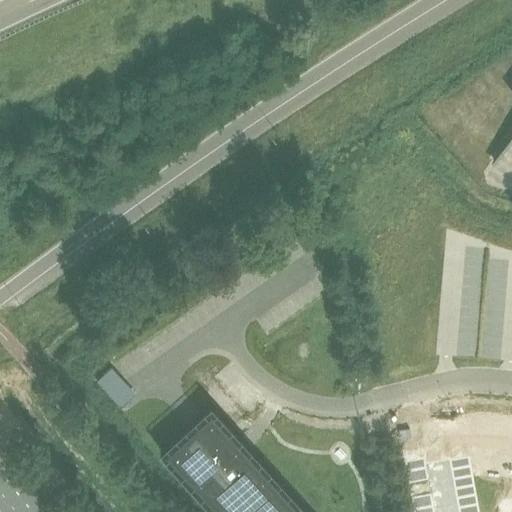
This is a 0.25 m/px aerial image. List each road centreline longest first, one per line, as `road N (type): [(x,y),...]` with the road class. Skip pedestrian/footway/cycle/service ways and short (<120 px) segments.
road 1 (trunk): [(0,299),(306,79),(440,0)]
road 2 (unclassified): [(511,386),(468,381),(356,404)]
